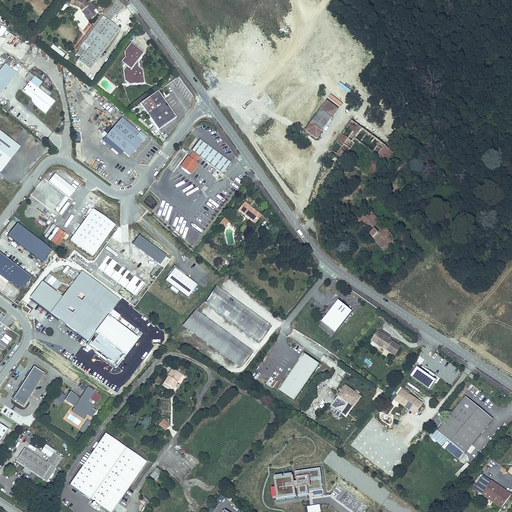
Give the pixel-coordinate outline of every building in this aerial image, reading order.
[(70,0),(69,3),(73,5),(72,7),(78,10),(80,12),(81,12),(88,22),(97,16),(96,15),(93,11),(95,9),(96,9),(91,4),(89,5),(85,0),(84,0),(70,0)] [(102,17),(79,47),(80,48),(76,55),(79,57),(76,61),(89,71),(120,30),(102,17)] [(2,35),(13,42),(16,37),(6,30),(2,35)] [(125,67),(122,71),(123,81),(129,86),(144,84),(142,71),(138,68),(137,61),(143,54),(130,44),(123,54),(123,59),(120,63),(125,67)] [(53,45),(50,47),(62,56),(64,54),(53,45)] [(0,93),(17,73),(5,64),(0,70),(0,93)] [(34,76),(29,82),(37,88),(42,82),(34,76)] [(29,82),(22,91),(31,98),(37,103),(35,106),(46,114),(55,101),(37,88),(29,82)] [(176,118),(158,92),(140,104),(158,130),(176,118)] [(339,108),(328,100),(306,130),(317,138),(339,108)] [(122,118),(119,122),(136,137),(140,133),(122,118)] [(352,138),(365,148),(373,137),(351,120),(329,150),(342,159),(353,143),(350,141),(352,138)] [(136,137),(119,122),(106,137),(124,152),(129,157),(142,142),(136,137)] [(20,147),(0,131),(0,172),(0,173),(20,147)] [(124,152),(106,137),(102,141),(120,156),(124,152)] [(373,137),(365,148),(376,156),(363,174),(372,181),(393,151),(373,137)] [(200,140),(191,151),(193,152),(189,158),(187,157),(179,167),(191,175),(198,165),(195,163),(200,157),(223,174),(231,163),(200,140)] [(75,190),(55,174),(49,182),(69,197),(75,190)] [(48,181),(45,184),(53,191),(55,188),(48,181)] [(40,210),(53,219),(60,209),(48,200),(40,210)] [(262,216),(244,203),(238,210),(255,224),(262,216)] [(92,256),(115,225),(93,210),(71,241),(92,256)] [(395,238),(370,210),(357,221),(385,253),(393,246),(390,243),(395,238)] [(229,222),(224,218),(219,224),(224,228),(229,222)] [(46,238),(55,226),(50,223),(42,235),(46,238)] [(8,237),(43,263),(52,250),(17,224),(8,237)] [(57,227),(48,239),(57,246),(66,234),(57,227)] [(167,256),(139,235),(132,244),(160,265),(167,256)] [(390,243),(393,246),(385,253),(387,256),(400,244),(395,238),(390,243)] [(9,281),(21,290),(31,277),(0,253),(0,277),(8,283),(9,281)] [(136,295),(144,282),(121,267),(117,272),(113,269),(117,262),(106,255),(97,269),(136,295)] [(165,281),(172,286),(170,289),(177,294),(179,291),(188,298),(198,285),(185,275),(186,274),(174,266),(167,276),(168,277),(165,281)] [(62,298),(42,282),(30,298),(87,342),(88,342),(119,302),(81,273),(62,298)] [(270,326),(217,287),(205,302),(259,342),(270,326)] [(335,333),(352,312),(338,301),(322,321),(335,333)] [(251,352),(195,310),(183,325),(239,367),(251,352)] [(401,345),(396,342),(389,338),(389,337),(391,335),(380,328),(379,330),(373,340),(371,343),(390,356),(392,353),(394,352),(396,353),(401,345)] [(304,354),(279,391),(294,401),(319,364),(304,354)] [(417,367),(411,376),(430,390),(436,381),(417,367)] [(44,375),(33,368),(13,401),(24,407),(44,375)] [(180,384),(185,377),(171,368),(167,375),(168,376),(162,386),(171,392),(177,383),(180,384)] [(7,382),(1,392),(8,396),(14,386),(7,382)] [(70,391),(64,400),(75,408),(73,410),(84,418),(86,415),(91,418),(96,411),(91,407),(92,405),(88,402),(90,399),(96,403),(100,395),(88,387),(88,388),(84,385),(81,388),(85,391),(81,398),(70,391)] [(361,396),(346,386),(335,401),(340,404),(336,410),(338,411),(335,414),(342,418),(344,415),(347,417),(361,396)] [(409,394),(402,389),(395,400),(411,410),(418,400),(409,394)] [(59,406),(65,396),(58,392),(52,402),(59,406)] [(465,397),(437,431),(465,454),(493,420),(465,397)] [(416,413),(423,403),(418,400),(411,410),(416,413)] [(335,401),(331,406),(336,410),(340,404),(335,401)] [(87,419),(79,430),(83,433),(91,422),(87,419)] [(163,419),(158,425),(166,431),(171,425),(163,419)] [(105,433),(70,485),(108,511),(112,511),(147,462),(105,433)] [(24,450),(16,462),(45,481),(50,474),(60,458),(53,453),(46,464),(24,450)] [(155,480),(162,472),(156,468),(150,476),(155,480)] [(320,468),(295,472),(297,482),(294,482),(293,476),(274,479),(275,488),(277,498),(277,500),(296,497),(295,488),(298,487),(299,496),(309,495),(309,492),(308,489),(311,489),(311,492),(323,490),(320,468)] [(474,489),(482,494),(491,481),(483,476),(474,489)] [(510,494),(491,481),(482,494),(500,507),(510,494)]
